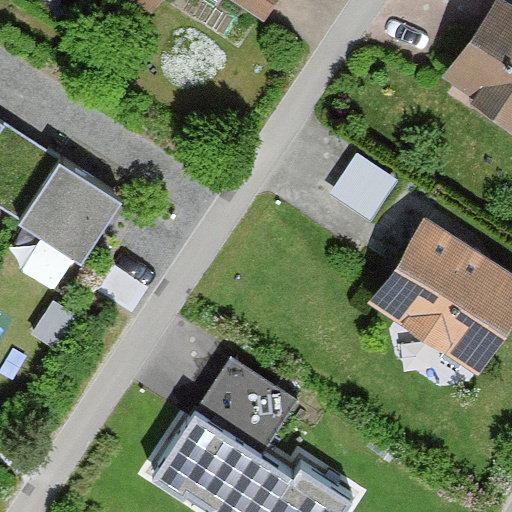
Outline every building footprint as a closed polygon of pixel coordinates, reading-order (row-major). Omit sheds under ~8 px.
[(164,0),(125,0),(153,18),(164,0)] [(278,0),(220,0),(265,24),(278,0)] [(511,132),(511,3),(507,0),(499,0),(441,84),(511,132)] [(0,121),(0,141),(9,128),(0,121)] [(394,185),(355,157),(326,198),(365,226),(394,185)] [(127,205),(64,163),(22,225),(84,267),(127,205)] [(511,333),(511,273),(428,222),(373,310),(484,379),(511,333)] [(301,404),(232,358),(151,479),(199,511),(353,511),(360,502),(310,468),(301,482),(265,458),(301,404)]
